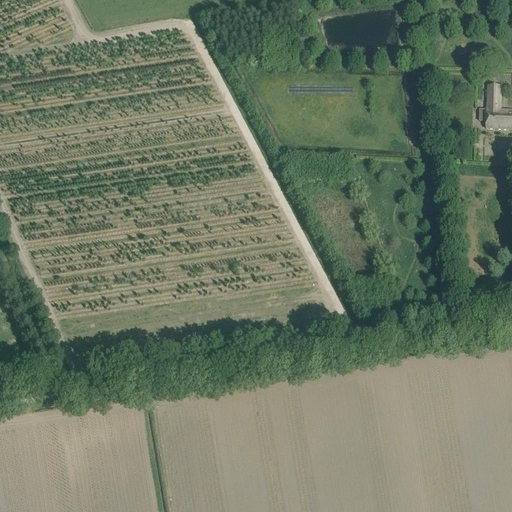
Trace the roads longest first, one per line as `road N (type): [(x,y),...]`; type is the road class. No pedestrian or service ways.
road 1 (track): [(360,349),(190,25),(0,51)]
road 2 (unclassified): [(0,403),(511,328)]
road 3 (track): [(0,196),(82,389)]
